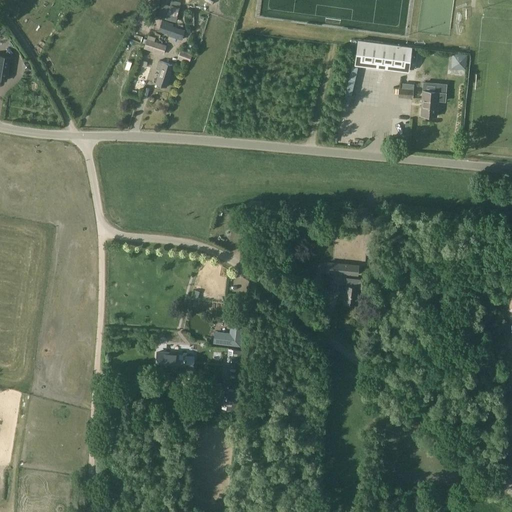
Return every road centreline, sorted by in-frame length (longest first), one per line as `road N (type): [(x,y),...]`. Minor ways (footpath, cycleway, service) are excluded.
road 1 (unclassified): [(511,495),(248,273),(174,240),(111,233),(100,223),(75,135)]
road 2 (unclassified): [(511,169),(75,135)]
road 3 (track): [(100,223),(90,511)]
road 4 (track): [(309,152),(334,38),(446,47)]
road 5 (track): [(0,9),(75,135)]
